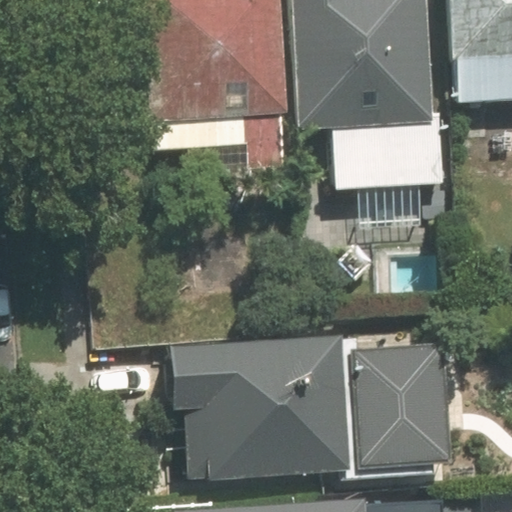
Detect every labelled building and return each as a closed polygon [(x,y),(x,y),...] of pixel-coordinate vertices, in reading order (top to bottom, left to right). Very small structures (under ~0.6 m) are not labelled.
[(246,175),(277,173),(262,0),(120,0),(131,134),(154,133),(156,156),(244,149),(246,175)] [(420,115),(415,0),(282,0),(289,136),(323,134),(326,195),(440,191),(436,114),(420,115)] [(511,0),(436,0),(444,105),(511,99),(511,0)] [(183,252),(179,192),(92,198),(103,346),(152,343),(146,255),(183,252)] [(446,338),(152,355),(156,420),(175,419),(179,493),(455,477),(446,338)] [(450,511),(449,497),(197,511),(450,511)]
